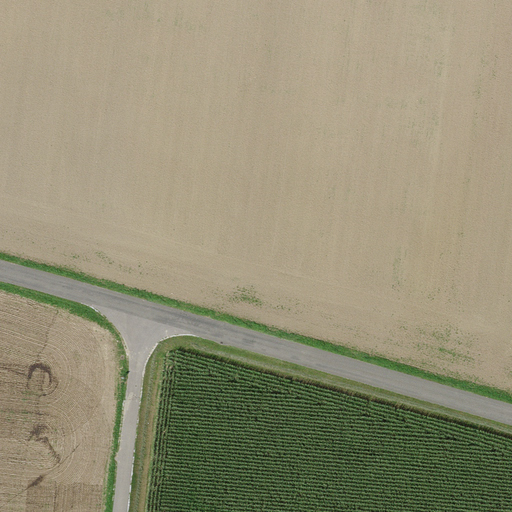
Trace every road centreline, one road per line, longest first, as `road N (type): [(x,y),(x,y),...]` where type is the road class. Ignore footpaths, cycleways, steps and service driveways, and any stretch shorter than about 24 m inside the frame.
road 1 (unclassified): [(0,272),(511,414)]
road 2 (track): [(141,308),(120,511)]
